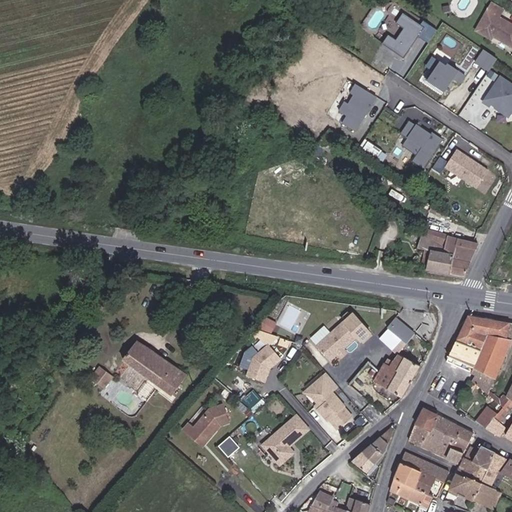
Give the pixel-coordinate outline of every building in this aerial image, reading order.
[(511,53),(511,31),(503,26),(508,18),(495,11),(479,40),(497,49),(500,43),(507,46),(505,50),(511,53)] [(435,50),(444,37),(431,28),(428,32),(410,20),(403,30),(411,36),(403,47),(395,42),(389,51),(410,66),(426,43),(435,50)] [(497,79),(505,66),(491,57),(483,69),(497,79)] [(467,90),(472,83),(455,70),(453,72),(447,68),(440,79),(438,77),(432,86),(451,99),(460,85),(467,90)] [(511,85),(508,83),(490,110),(497,114),(499,111),(511,120),(511,85)] [(361,138),(382,103),(361,90),(355,99),(359,101),(353,110),(350,108),(344,117),(351,122),(347,129),(361,138)] [(429,176),(449,147),(438,140),(437,142),(422,132),(422,133),(416,128),(407,141),(428,155),(418,168),(429,176)] [(495,180),(463,157),(451,175),(484,197),(495,180)] [(454,274),(470,276),(485,246),(465,242),(465,238),(449,234),(449,237),(443,236),(444,244),(450,247),(448,252),(457,259),(454,274)] [(457,259),(448,252),(425,236),(421,249),(432,254),(430,270),(454,274),(457,259)] [(363,311),(325,343),(336,356),(364,332),(367,336),(377,328),(363,311)] [(478,379),(497,393),(511,353),(511,319),(475,314),(454,361),(481,373),(478,379)] [(421,331),(403,316),(396,324),(415,340),(421,331)] [(415,340),(422,345),(427,337),(421,331),(415,340)] [(183,394),(197,373),(146,341),(132,361),(183,394)] [(380,356),(386,351),(375,342),(370,348),(380,356)] [(270,368),(280,356),(265,344),(254,358),(246,372),(263,381),(270,368)] [(385,368),(392,360),(394,357),(386,350),(386,351),(380,356),(377,361),(385,368)] [(410,396),(412,394),(427,366),(406,354),(400,363),(392,360),(385,368),(377,361),(367,372),(410,396)] [(102,382),(112,389),(119,379),(109,371),(102,382)] [(336,371),(329,377),(331,379),(321,388),(320,396),(326,402),(328,406),(326,408),(335,420),(337,419),(345,428),(359,416),(351,407),(355,404),(342,389),(348,385),(336,371)] [(356,381),(361,376),(356,371),(351,376),(356,381)] [(329,377),(312,391),(320,396),(321,388),(331,379),(329,377)] [(112,389),(115,391),(122,380),(119,379),(112,389)] [(256,410),(262,403),(255,396),(248,403),(256,410)] [(209,411),(197,423),(207,434),(212,434),(222,423),(231,419),(223,404),(209,411)] [(495,428),(503,418),(511,408),(509,406),(504,411),(497,407),(486,420),(495,428)] [(503,418),(510,424),(511,420),(511,407),(511,408),(503,418)] [(252,415),(247,409),(243,412),(248,418),(252,415)] [(424,425),(438,430),(444,416),(431,410),(424,425)] [(303,422),(297,414),(260,443),(276,464),(292,452),(285,444),(290,440),(291,442),(308,429),(303,422)] [(471,451),(478,436),(480,432),(445,414),(444,416),(438,430),(449,435),(447,441),(471,451)] [(191,418),(185,424),(203,442),(212,434),(207,434),(197,423),(191,418)] [(495,428),(505,434),(511,426),(510,424),(503,418),(495,428)] [(471,451),(447,441),(449,435),(438,430),(424,425),(418,441),(467,461),(471,451)] [(388,436),(397,443),(402,428),(400,426),(388,436)] [(226,455),(238,448),(231,436),(219,443),(226,455)] [(374,470),(393,453),(397,443),(388,436),(361,460),(374,470)] [(479,462),(489,467),(497,451),(488,446),(485,451),(479,462)] [(473,459),(479,462),(485,451),(478,448),(473,459)] [(439,476),(444,465),(413,451),(408,463),(430,472),(439,476)] [(489,467),(495,470),(504,454),(497,451),(489,467)] [(499,472),(507,476),(511,468),(511,458),(504,454),(495,470),(499,472)] [(495,479),(499,472),(495,470),(489,467),(479,462),(473,459),(467,472),(478,478),(491,484),(503,491),(508,493),(511,486),(495,479)] [(402,478),(423,487),(430,472),(408,463),(402,478)] [(443,478),(453,482),(458,471),(444,465),(439,476),(443,478)] [(426,488),(437,493),(443,478),(439,476),(430,472),(423,487),(426,488)] [(459,489),(474,496),(478,487),(474,485),(478,478),(467,472),(459,489)] [(397,490),(421,501),(426,488),(423,487),(402,478),(397,490)] [(474,496),(483,501),(491,484),(478,478),(474,485),(478,487),(474,496)] [(483,501),(495,506),(503,491),(491,484),(483,501)] [(428,508),(435,511),(442,496),(437,493),(426,488),(421,501),(429,505),(428,508)] [(374,511),(377,504),(356,498),(351,509),(344,507),(345,502),(342,501),(343,496),(326,490),(316,511),(374,511)] [(503,491),(495,506),(500,509),(508,493),(503,491)]
